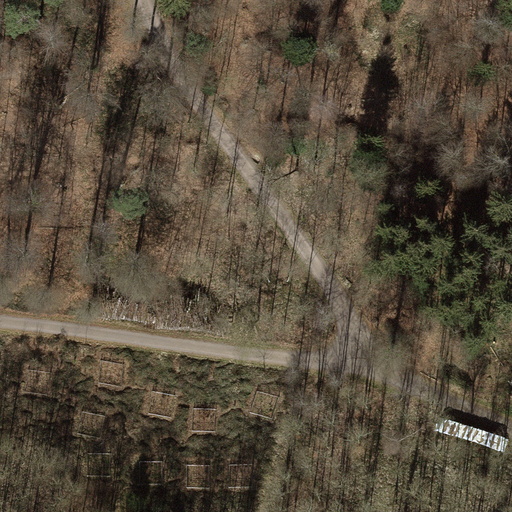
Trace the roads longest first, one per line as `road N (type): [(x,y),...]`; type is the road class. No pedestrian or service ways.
road 1 (track): [(0,321),(374,375),(511,434)]
road 2 (track): [(374,375),(296,241),(165,46),(145,0)]
